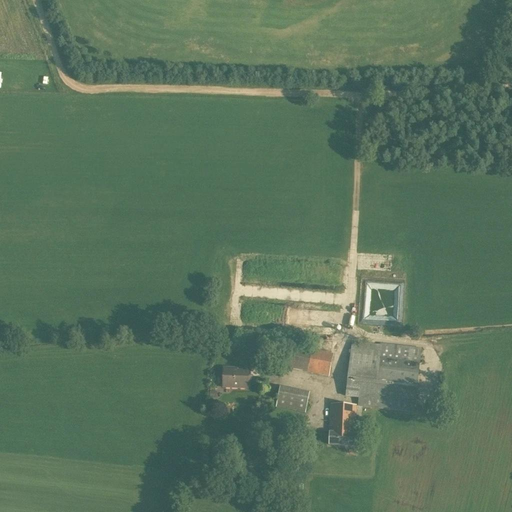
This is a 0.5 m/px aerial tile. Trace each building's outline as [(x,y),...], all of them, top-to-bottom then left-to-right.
[(358,398),(358,406),(414,413),(421,348),(380,343),(380,345),(352,342),(345,397),(358,398)] [(312,349),(289,344),(284,367),(307,372),(308,370),(329,376),(333,354),(312,349)] [(224,368),(223,386),(248,387),(249,369),(224,368)] [(285,371),(270,368),(268,375),(284,379),(285,371)] [(276,407),(305,413),(309,393),(280,387),(276,407)] [(330,404),(329,433),(329,445),(356,446),(357,434),(355,434),(356,405),(330,404)]
